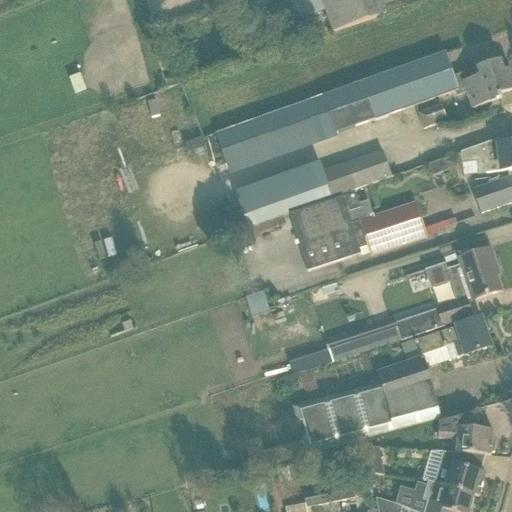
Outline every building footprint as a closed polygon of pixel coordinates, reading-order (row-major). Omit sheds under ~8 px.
[(321,0),(333,33),(386,15),(381,0),(321,0)] [(511,81),(508,70),(502,72),(499,62),(480,68),(478,69),(481,77),(465,82),(462,74),(454,77),(446,54),(389,74),(362,83),(363,84),(338,93),(323,98),(332,124),(336,134),(351,129),(389,115),(466,88),(473,109),(498,100),(501,107),(503,106),(511,102),(511,81)] [(435,126),(429,110),(417,115),(423,130),(435,126)] [(511,135),(460,154),(462,166),(463,177),(511,170),(511,135)] [(314,205),(390,178),(392,178),(382,151),(344,165),(345,167),(305,182),(314,205)] [(473,191),(481,214),(511,203),(511,182),(510,178),(473,191)] [(369,257),(427,239),(415,203),(373,217),(369,205),(360,208),(355,193),(288,215),(307,272),(360,255),(358,249),(366,247),(369,257)] [(444,327),(443,325),(471,316),(467,303),(501,292),(493,269),(496,268),(490,249),(459,260),(461,266),(446,271),(457,304),(395,325),(397,330),(346,347),(350,359),(400,342),(444,327)] [(453,330),(416,342),(402,347),(406,362),(421,358),(446,349),(445,348),(453,345),(458,361),(491,349),(481,319),(453,329),(453,330)] [(377,436),(441,419),(433,391),(422,359),(403,365),(378,373),(380,384),(292,408),(296,424),(302,422),(306,438),(301,439),(301,442),(262,453),(266,466),(305,455),(364,440),(377,436)] [(310,372),(299,376),(305,394),(317,389),(310,372)] [(456,454),(485,456),(490,457),(493,431),(485,431),(480,409),(441,419),(439,439),(458,440),(456,454)] [(258,439),(244,443),(251,470),(266,466),(262,453),(258,439)] [(380,448),(365,447),(371,474),(384,476),(378,448),(380,448)] [(443,454),(434,484),(474,495),(474,496),(478,498),(485,474),(480,473),(485,456),(456,454),(443,454)] [(288,468),(276,470),(279,484),(291,482),(288,468)] [(426,504),(423,511),(469,511),(474,496),(474,495),(434,484),(434,485),(428,483),(422,503),(426,504)] [(340,493),(342,501),(344,510),(351,509),(349,500),(355,499),(353,490),(340,493)] [(340,493),(328,495),(330,504),(342,501),(340,493)] [(328,495),(316,498),(318,506),(330,504),(328,495)] [(318,511),(318,506),(316,498),(284,504),(286,511),(307,511),(307,509),(312,508),(312,511),(318,511)]
